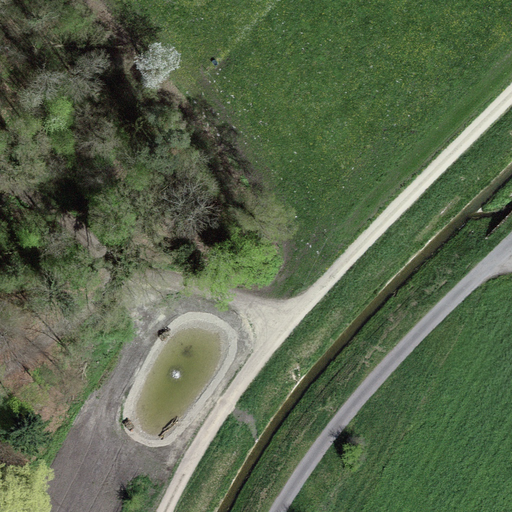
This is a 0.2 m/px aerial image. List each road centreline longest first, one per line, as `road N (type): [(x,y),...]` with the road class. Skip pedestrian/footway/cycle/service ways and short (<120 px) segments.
road 1 (track): [(165,511),(195,443),(292,314),(511,101)]
road 2 (track): [(279,511),(342,412),(507,254)]
road 3 (track): [(0,196),(86,262),(292,314)]
road 4 (track): [(86,262),(0,400)]
